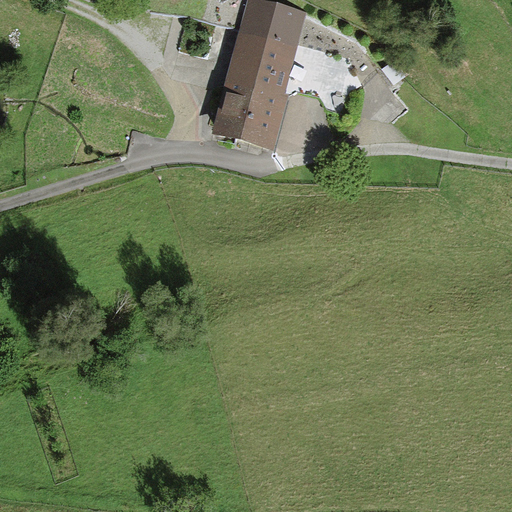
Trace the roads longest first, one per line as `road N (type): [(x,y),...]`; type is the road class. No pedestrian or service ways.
road 1 (residential): [(0,203),(182,150),(268,163),(351,147),(511,163)]
road 2 (track): [(182,150),(183,102),(132,27),(64,0)]
